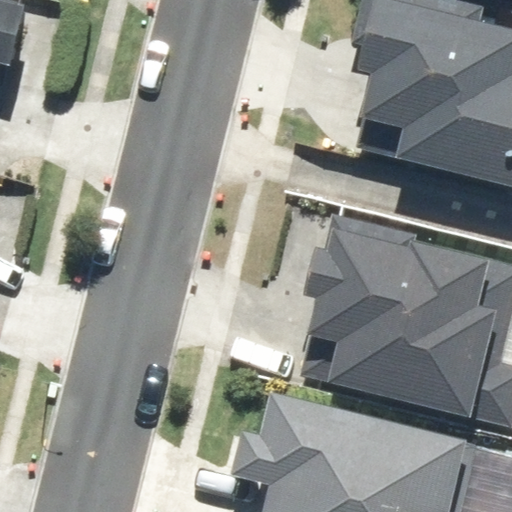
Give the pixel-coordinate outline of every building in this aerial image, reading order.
[(0,0),(0,128),(3,119),(9,120),(23,62),(39,66),(54,6),(29,0),(0,0)] [(497,3),(486,0),(376,0),(368,40),(387,44),(382,64),(390,65),(371,146),(459,166),(460,161),(511,173),(511,15),(495,11),(497,3)] [(0,225),(10,185),(0,182),(0,225)] [(511,261),(511,262),(511,257),(511,251),(348,212),(329,288),(332,289),(312,372),(363,384),(364,378),(493,409),(492,414),(511,418),(511,261)] [(470,511),(491,433),(296,383),(285,426),(267,422),(256,466),(294,476),(284,511),(470,511)]
